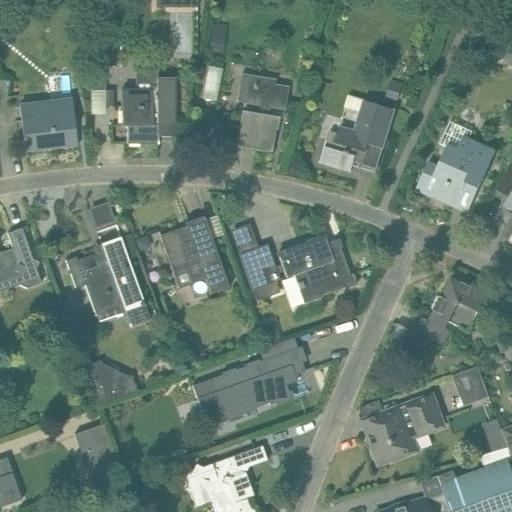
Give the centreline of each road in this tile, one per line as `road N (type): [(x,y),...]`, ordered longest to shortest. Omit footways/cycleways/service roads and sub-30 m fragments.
road 1 (unclassified): [(0,186),(86,174),(215,177),(324,199),(414,234)]
road 2 (unclassified): [(300,511),(414,234)]
